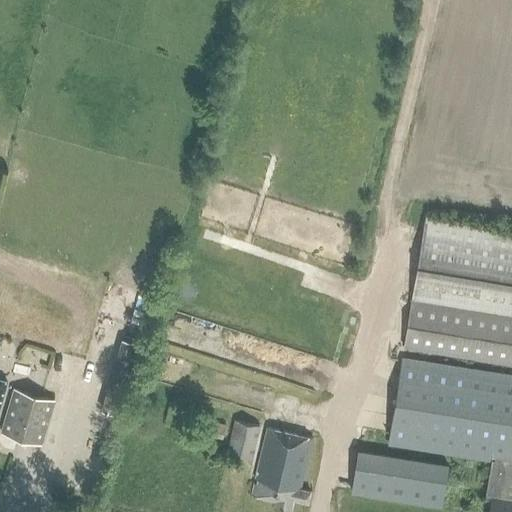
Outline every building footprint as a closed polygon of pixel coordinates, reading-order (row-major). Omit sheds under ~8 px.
[(403,347),(511,365),(511,231),(426,217),(403,347)] [(223,291),(225,269),(184,267),(183,289),(223,291)] [(117,358),(136,363),(141,345),(122,339),(117,358)] [(486,499),(491,500),(488,511),(511,511),(511,378),(401,361),(388,442),(492,459),(486,499)] [(13,388),(0,433),(42,445),(55,401),(13,388)] [(234,419),(226,454),(252,460),(260,425),(234,419)] [(225,425),(202,420),(199,434),(221,439),(225,425)] [(300,489),(312,437),(271,428),(266,427),(255,479),(256,479),(252,494),(275,499),(274,506),(291,510),(294,500),(307,503),(310,491),(300,489)] [(448,465),(357,450),(351,492),(442,506),(448,465)]
